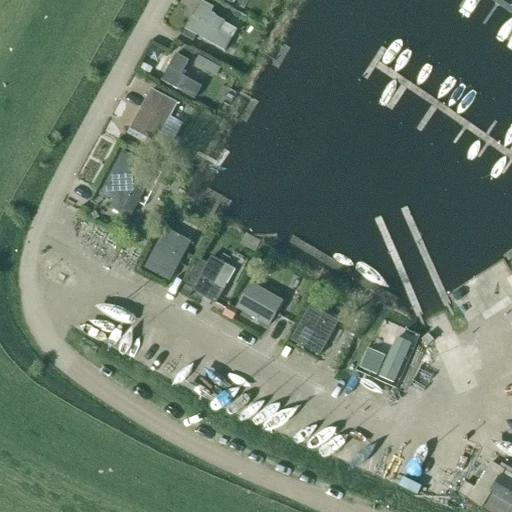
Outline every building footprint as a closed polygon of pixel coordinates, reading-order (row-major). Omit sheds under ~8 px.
[(231,38),(235,29),(209,15),(213,8),(200,1),(181,35),(193,41),(196,36),(224,51),(231,38)] [(161,81),(195,100),(202,88),(181,76),(189,62),(176,54),(161,81)] [(198,57),(194,65),(207,72),(215,77),(220,69),(198,57)] [(129,130),(156,144),(177,104),(151,90),(129,130)] [(144,156),(158,164),(163,155),(149,147),(144,156)] [(113,201),(109,209),(122,215),(123,214),(130,217),(155,169),(122,152),(101,193),(103,194),(101,197),(108,201),(109,200),(113,201)] [(144,269),(169,283),(191,243),(165,229),(144,269)] [(140,234),(136,241),(146,247),(150,240),(140,234)] [(191,291),(215,305),(235,271),(211,257),(191,291)] [(238,310),(269,327),(283,302),(250,284),(236,309),(238,310)] [(232,322),(238,310),(236,309),(229,305),(222,316),(232,322)] [(290,341),(319,357),(338,323),(310,307),(290,341)] [(378,376),(393,383),(410,346),(395,339),(383,366),(380,365),(384,357),(368,350),(359,368),(375,375),(377,371),(380,372),(378,376)] [(425,479),(480,505),(501,461),(481,451),(480,452),(467,446),(467,445),(446,435),(440,448),(441,449),(432,467),(431,466),(425,479)]
